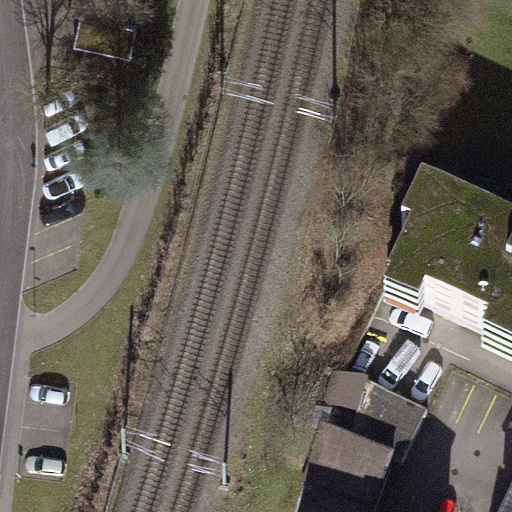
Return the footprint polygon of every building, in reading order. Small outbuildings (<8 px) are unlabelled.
[(138,0),(76,0),(75,13),(84,15),(135,23),(138,0)] [(135,23),(84,15),(79,46),(90,47),(139,55),(144,25),(135,23)] [(139,55),(90,47),(85,78),(143,88),(148,57),(139,55)] [(511,241),(430,200),(409,242),(418,246),(387,308),(428,328),(436,312),(500,344),(495,354),(511,361),(511,241)] [(374,387),(362,427),(423,446),(435,405),(374,387)] [(403,463),(335,435),(315,484),(383,511),(403,463)]
